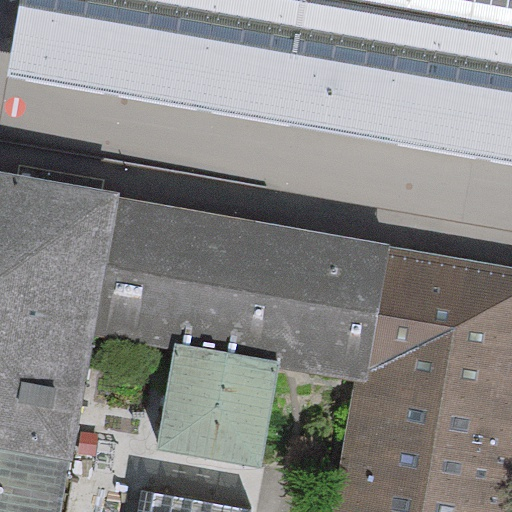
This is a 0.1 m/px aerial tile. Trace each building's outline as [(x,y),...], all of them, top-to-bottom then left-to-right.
[(511,0),(22,0),(12,55),(511,143),(511,0)] [(0,441),(73,454),(92,333),(176,346),(160,447),(261,463),(277,364),(360,378),(382,241),(0,180),(0,441)] [(506,511),(511,485),(511,261),(382,241),(360,378),(338,511),(506,511)] [(0,511),(63,511),(73,454),(0,441),(0,511)] [(260,511),(264,492),(127,468),(119,511),(260,511)]
